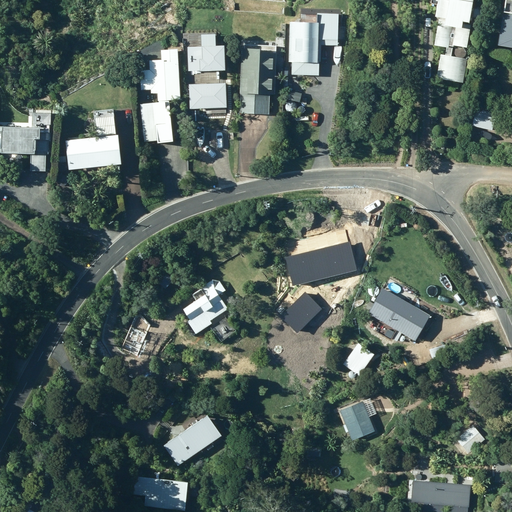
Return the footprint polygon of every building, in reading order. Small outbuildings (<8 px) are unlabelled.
[(436,0),(434,17),(444,18),(444,21),(436,20),(432,46),(447,48),(448,46),(466,48),(469,25),(461,24),(462,22),(468,23),(471,4),(472,4),(472,0),(447,0),(447,1),(445,0),(444,0),(436,0)] [(482,9),(474,8),(472,18),(481,19),(482,9)] [(511,16),(504,15),(498,49),(511,52),(511,16)] [(269,25),(272,24),(273,21),(272,18),(270,17),(267,18),(265,20),(266,24),(269,25)] [(293,26),(291,78),(320,79),(321,46),(339,46),(340,17),(318,17),(318,27),(293,26)] [(201,48),(205,47),(207,44),(206,41),(203,38),(200,39),(198,42),(198,45),(201,48)] [(193,51),(194,68),(186,68),(187,85),(190,85),(193,109),(217,107),(215,83),(228,82),(227,80),(230,80),(229,66),(227,67),(225,46),(209,47),(209,50),(193,51)] [(182,100),(180,49),(163,50),(164,60),(151,60),(151,70),(142,70),(143,90),(152,90),(152,94),(160,93),(160,101),(182,100)] [(245,49),(244,91),(242,91),(241,114),(270,115),(271,94),(277,94),(279,54),(266,53),(266,49),(245,49)] [(440,54),(435,79),(462,83),(466,59),(440,54)] [(115,82),(118,109),(130,108),(128,82),(115,82)] [(142,104),(145,142),(171,140),(167,102),(142,104)] [(53,141),(53,113),(35,113),(35,127),(0,127),(0,153),(51,153),(51,141),(53,141)] [(472,124),(488,127),(490,117),(474,113),(472,124)] [(71,170),(125,165),(122,136),(119,136),(117,116),(97,118),(99,138),(68,141),(71,170)] [(228,116),(208,118),(210,142),(230,140),(228,116)] [(31,172),(45,172),(45,156),(31,156),(31,172)] [(286,257),(293,286),(356,270),(349,242),(286,257)] [(188,318),(198,334),(214,324),(212,321),(230,310),(221,295),(228,291),(222,283),(215,288),(212,282),(203,288),(207,295),(185,309),(190,317),(188,318)] [(366,314),(414,342),(429,316),(382,288),(366,314)] [(297,334),(322,309),(305,292),(280,316),(297,334)] [(134,334),(128,350),(140,355),(146,339),(134,334)] [(358,343),(343,365),(360,376),(375,355),(358,343)] [(339,411),(351,441),(374,431),(362,401),(339,411)] [(180,465),(223,435),(209,414),(165,443),(180,465)] [(472,425),(455,439),(468,454),(484,440),(472,425)] [(323,443),(315,453),(326,461),(333,451),(323,443)] [(415,475),(413,498),(422,498),(421,506),(445,509),(446,501),(451,501),(450,511),(463,511),(467,511),(471,481),(415,475)] [(146,507),(189,511),(192,484),(138,477),(136,495),(148,496),(146,507)]
